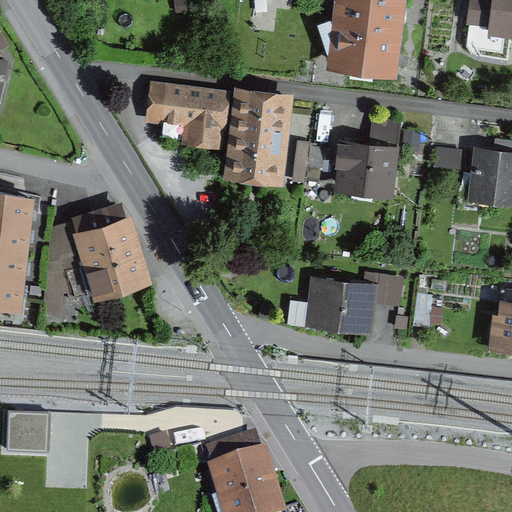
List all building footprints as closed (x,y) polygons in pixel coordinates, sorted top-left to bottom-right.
[(405,0),(335,0),(327,69),(396,77),(405,0)] [(511,0),(482,0),(482,3),(464,0),(459,31),(511,39),(511,0)] [(181,147),(226,151),(233,95),(147,84),(142,123),(183,128),(181,147)] [(233,95),(226,151),(223,178),(282,185),(294,93),(235,86),(233,95)] [(366,146),(337,142),(329,192),(386,201),(397,130),(369,125),(366,146)] [(297,141),(296,178),(307,178),(307,162),(324,162),(324,141),(297,141)] [(458,152),(433,150),(431,167),(456,170),(458,152)] [(511,156),(472,152),(466,206),(511,210),(511,156)] [(36,199),(0,191),(0,223),(32,227),(34,212),(36,199)] [(76,234),(73,235),(91,295),(94,303),(152,285),(132,217),(126,219),(121,203),(71,218),(76,234)] [(32,227),(0,223),(0,251),(29,255),(31,238),(32,227)] [(69,223),(52,228),(45,315),(61,316),(63,294),(67,294),(70,300),(91,295),(73,235),(69,223)] [(28,266),(29,255),(0,251),(0,278),(26,281),(28,266)] [(26,281),(0,278),(0,309),(22,312),(24,294),(26,281)] [(377,293),(305,281),(297,326),(369,338),(377,293)] [(511,306),(486,303),(479,351),(511,356),(511,306)] [(208,467),(222,511),(285,511),(265,449),(262,450),(256,431),(206,447),(212,466),(208,467)]
